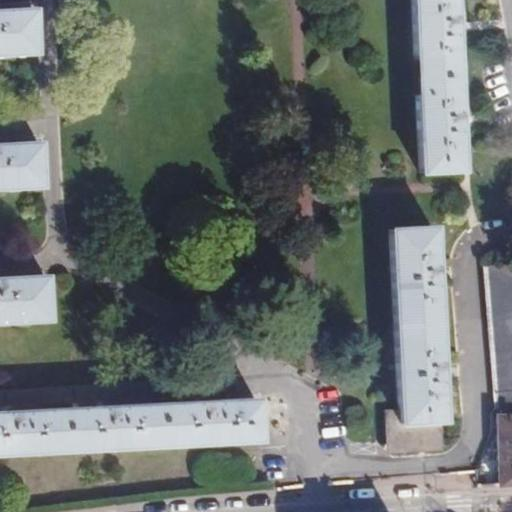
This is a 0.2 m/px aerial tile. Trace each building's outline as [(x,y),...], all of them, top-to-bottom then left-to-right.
[(409,0),(418,174),(460,172),(458,132),(457,114),(454,37),(453,18),(451,0),(409,0)] [(0,54),(32,53),(30,11),(0,12),(0,54)] [(0,187),(38,187),(37,142),(0,143),(0,187)] [(440,419),(438,379),(443,379),(442,361),(437,362),(432,283),(438,283),(437,268),(432,268),(429,227),(391,229),(398,406),(399,421),(389,423),(392,451),(438,449),(436,420),(440,419)] [(481,263),(491,405),(511,405),(511,286),(511,273),(510,262),(481,263)] [(0,321),(45,320),(43,276),(0,278),(0,321)] [(22,410),(7,412),(0,411),(0,454),(256,443),(256,400),(216,402),(198,402),(120,406),(101,406),(22,410)] [(389,407),(389,423),(399,421),(398,406),(389,407)] [(511,413),(494,415),(499,484),(511,484),(511,413)]
